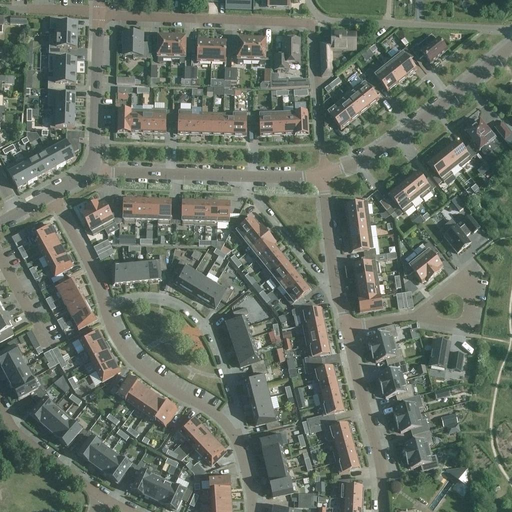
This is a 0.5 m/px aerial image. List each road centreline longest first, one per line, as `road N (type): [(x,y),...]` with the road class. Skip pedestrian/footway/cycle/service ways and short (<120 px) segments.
road 1 (residential): [(323,173),(408,130),(511,44)]
road 2 (residential): [(227,429),(240,416),(221,352),(200,319),(152,296),(104,307)]
road 3 (residential): [(313,24),(98,13)]
road 4 (residential): [(382,511),(344,328)]
road 5 (residential): [(325,22),(511,29)]
road 6 (residential): [(104,307),(110,331),(137,367),(227,429)]
road 7 (residential): [(338,303),(248,195),(247,176)]
road 8 (residential): [(92,170),(98,13)]
road 9 (residential): [(92,170),(247,176)]
road 10 (residential): [(323,173),(313,24)]
road 11 (residential): [(0,407),(13,432),(98,497)]
road 12 (residential): [(338,303),(323,173)]
road 13 (residential): [(49,195),(104,307)]
